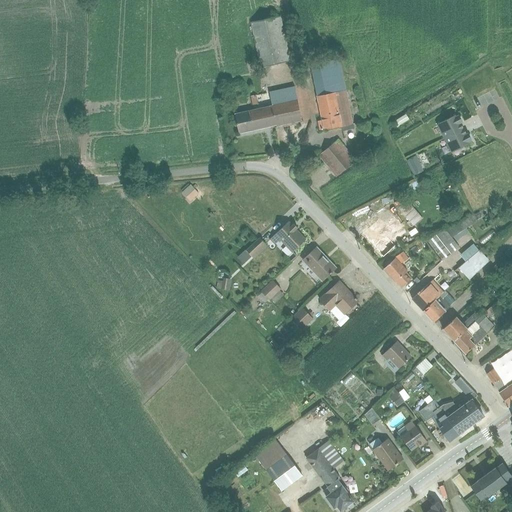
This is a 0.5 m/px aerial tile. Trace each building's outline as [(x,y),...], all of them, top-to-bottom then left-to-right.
[(292,67),(281,17),(255,23),(266,73),(292,67)] [(246,94),(243,82),(225,86),(227,98),(246,94)] [(437,111),(470,94),(465,84),(435,99),(437,102),(421,110),(428,123),(440,117),(437,111)] [(322,128),(353,123),(346,86),(316,92),(322,128)] [(238,133),(300,118),(294,94),(233,109),(238,133)] [(457,114),(437,124),(444,138),(464,129),(457,114)] [(401,122),(407,135),(424,128),(421,122),(419,123),(415,116),(401,122)] [(464,129),(444,138),(451,153),(471,143),(464,129)] [(366,168),(350,142),(329,155),(345,181),(366,168)] [(423,179),(432,175),(425,158),(416,162),(423,179)] [(201,186),(191,195),(199,204),(209,196),(201,186)] [(398,211),(406,220),(412,215),(404,206),(398,211)] [(393,215),(386,225),(399,233),(405,223),(393,215)] [(292,251),(307,238),(290,219),(269,238),(275,244),(281,239),(292,251)] [(363,233),(384,257),(396,245),(375,222),(363,233)] [(489,244),(504,235),(500,230),(486,239),(489,244)] [(457,247),(445,234),(429,248),(442,261),(457,247)] [(269,239),(248,257),(254,264),(275,246),(269,239)] [(321,282),(337,266),(317,245),(301,260),(321,282)] [(401,287),(414,276),(396,257),(384,268),(401,287)] [(478,275),(465,260),(451,271),(465,286),(478,275)] [(347,311),(359,300),(340,279),(319,298),(329,308),(337,301),(347,311)] [(267,300),(276,290),(267,280),(257,290),(267,300)] [(453,281),(448,286),(453,292),(458,287),(453,281)] [(414,297),(424,309),(436,298),(426,287),(414,297)] [(434,320),(446,309),(436,298),(424,309),(434,320)] [(308,330),(321,319),(312,309),(300,320),(308,330)] [(456,341),(470,328),(458,315),(444,327),(456,341)] [(456,341),(466,353),(480,340),(470,328),(456,341)] [(397,371),(413,356),(398,340),(382,355),(397,371)] [(511,350),(497,359),(507,376),(511,372),(511,350)] [(431,377),(441,367),(433,358),(423,367),(431,377)] [(493,371),(486,375),(492,385),(499,380),(493,371)] [(417,383),(420,390),(429,387),(425,380),(417,383)] [(508,407),(511,404),(511,383),(498,393),(508,407)] [(461,432),(487,414),(472,394),(446,412),(461,432)] [(374,417),(383,423),(387,417),(379,411),(374,417)] [(461,432),(446,412),(436,420),(451,440),(461,432)] [(411,449),(426,439),(414,421),(398,432),(411,449)] [(315,479),(340,510),(356,498),(334,470),(347,460),(328,437),(304,455),(320,475),(315,479)] [(389,469),(404,457),(389,437),(374,448),(389,469)] [(301,474),(274,439),(255,454),(283,488),(301,474)] [(504,482),(509,479),(498,465),(471,484),(482,499),(504,482)] [(446,511),(438,501),(431,507),(432,508),(426,511),(446,511)]
